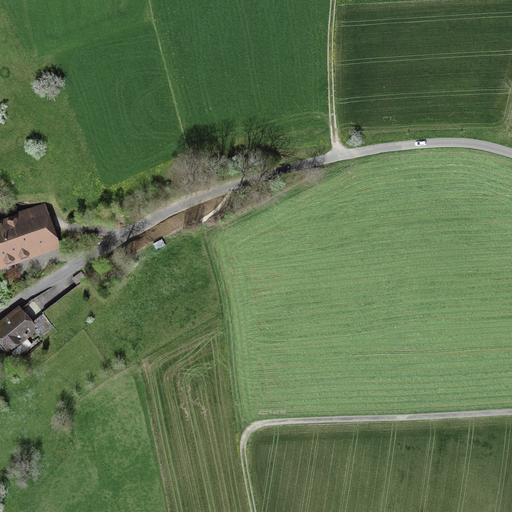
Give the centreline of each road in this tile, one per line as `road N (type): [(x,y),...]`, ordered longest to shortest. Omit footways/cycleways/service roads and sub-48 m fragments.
road 1 (residential): [(511,153),(410,146),(266,174),(173,207),(0,315)]
road 2 (track): [(511,410),(257,423),(242,444),(253,511)]
road 3 (track): [(335,156),(333,0)]
